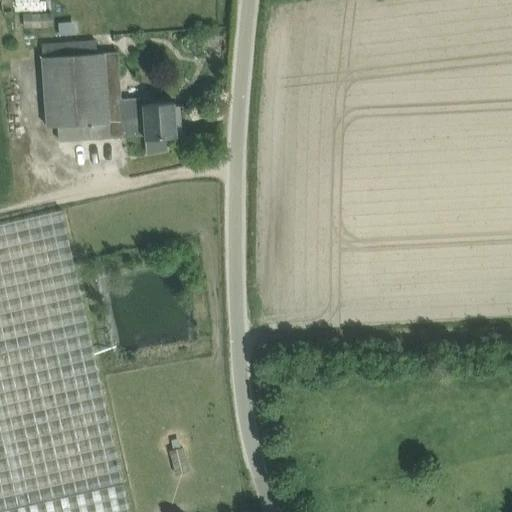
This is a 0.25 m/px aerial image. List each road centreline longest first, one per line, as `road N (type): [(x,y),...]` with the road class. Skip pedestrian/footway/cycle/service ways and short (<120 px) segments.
road 1 (unclassified): [(274,511),(243,417),(233,268),(248,0)]
road 2 (track): [(0,215),(194,168),(236,170)]
